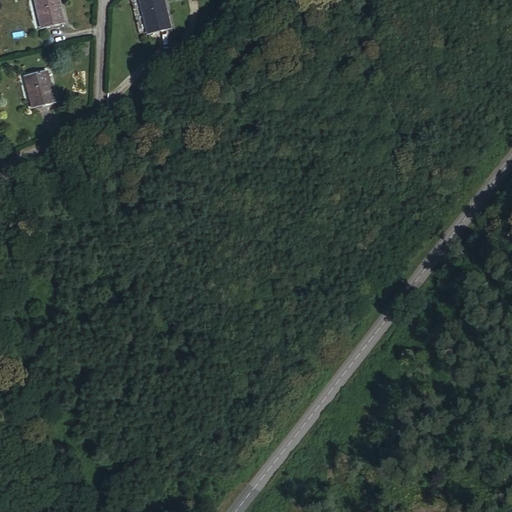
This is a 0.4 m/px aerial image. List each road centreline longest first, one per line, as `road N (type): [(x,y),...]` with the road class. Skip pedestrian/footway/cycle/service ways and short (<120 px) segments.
road 1 (secondary): [(230,511),(511,157)]
road 2 (residential): [(0,166),(97,113),(106,0)]
road 3 (unknown): [(97,113),(186,38),(196,0)]
